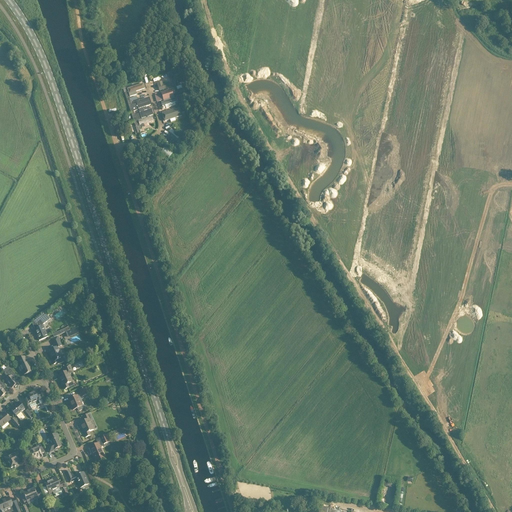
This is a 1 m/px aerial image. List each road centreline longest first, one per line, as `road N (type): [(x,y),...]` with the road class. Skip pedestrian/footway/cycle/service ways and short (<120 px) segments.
road 1 (secondary): [(169,445),(38,58),(2,0)]
road 2 (unclassified): [(234,511),(116,149)]
road 3 (unclassified): [(0,486),(70,454),(39,377)]
road 4 (track): [(116,149),(75,0)]
